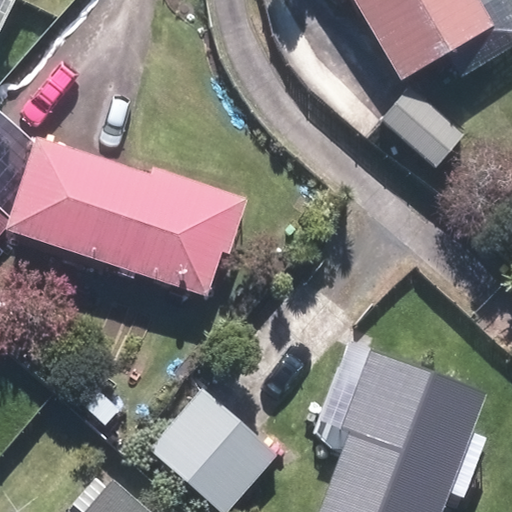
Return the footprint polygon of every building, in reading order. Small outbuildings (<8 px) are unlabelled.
[(348,0),(402,90),(495,36),(473,0),(348,0)] [(386,128),(438,174),(463,143),(412,98),(386,128)] [(8,238),(208,305),(223,258),(230,260),(247,207),(156,177),(152,189),(38,151),(8,238)] [(0,236),(9,226),(0,217),(0,236)] [(324,511),(468,511),(493,448),(474,441),(487,405),(349,353),(318,432),(350,444),(324,511)] [(151,459),(214,511),(232,511),(277,458),(203,396),(151,459)] [(142,511),(106,480),(78,511),(142,511)]
